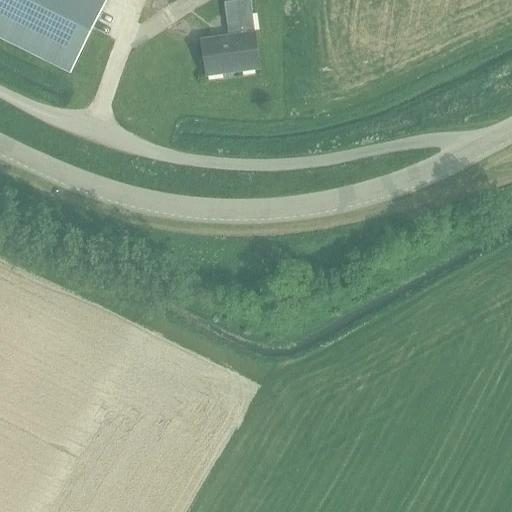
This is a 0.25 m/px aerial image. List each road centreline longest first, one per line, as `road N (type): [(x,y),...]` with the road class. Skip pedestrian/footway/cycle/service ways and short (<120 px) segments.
road 1 (track): [(511,206),(439,257),(271,342),(0,219)]
road 2 (unclassified): [(511,131),(414,179),(356,197),(239,210),(117,192),(0,142)]
